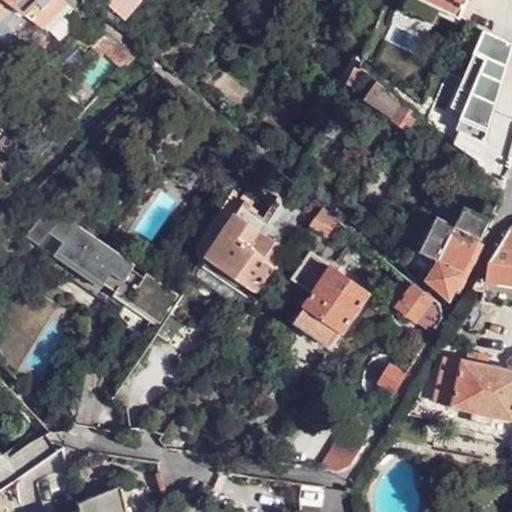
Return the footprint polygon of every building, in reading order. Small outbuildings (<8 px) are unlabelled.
[(0,0),(0,21),(15,6),(33,19),(52,35),(78,9),(66,0),(0,0)] [(140,1),(138,0),(115,0),(109,8),(124,21),(140,1)] [(420,0),(409,0),(406,8),(436,23),(442,10),(420,0)] [(420,0),(442,10),(461,19),(469,0),(420,0)] [(357,64),(348,81),(360,90),(369,75),(361,68),(357,64)] [(378,82),(369,95),(395,118),(405,105),(378,82)] [(337,102),(331,115),(341,120),(346,107),(337,102)] [(395,118),(395,120),(408,128),(417,115),(405,105),(395,118)] [(331,115),(320,135),(330,140),(341,120),(331,115)] [(476,168),(468,187),(501,199),(506,181),(476,168)] [(245,201),(209,257),(258,290),(274,267),(279,271),(298,243),(292,238),(277,228),(294,205),(280,195),(268,214),(270,215),(267,220),(257,214),(259,212),(245,201)] [(135,265),(50,208),(25,236),(39,246),(50,234),(63,244),(86,260),(81,268),(129,301),(119,315),(132,328),(129,331),(143,341),(155,321),(160,325),(181,296),(147,273),(143,278),(132,270),(135,265)] [(325,208),(311,227),(328,239),(341,222),(325,208)] [(456,227),(438,218),(420,252),(437,262),(427,281),(442,294),(450,301),(452,300),(491,219),(465,209),(456,227)] [(490,260),(486,277),(479,276),(472,288),(483,290),(483,292),(483,299),(511,302),(511,224),(508,229),(490,260)] [(86,260),(63,244),(54,257),(77,273),(81,268),(86,260)] [(333,348),(369,293),(311,251),(292,279),(313,294),(295,322),(333,348)] [(209,257),(195,280),(241,313),(258,290),(209,257)] [(415,283),(399,305),(418,320),(436,327),(443,315),(440,304),(415,283)] [(433,401),(452,405),(452,406),(474,411),(494,415),(511,419),(511,369),(462,359),(462,360),(444,357),(433,401)] [(393,365),(382,382),(387,385),(397,391),(408,374),(397,368),(393,365)] [(491,426),(494,415),(474,411),(472,421),(491,426)] [(369,437),(339,426),(315,466),(337,469),(344,468),(350,465),(354,462),(357,457),(361,451),(369,437)] [(64,446),(52,434),(34,447),(43,461),(64,446)] [(0,490),(40,463),(28,447),(0,466),(0,490)] [(346,511),(340,487),(316,484),(311,511),(346,511)] [(126,511),(121,486),(78,504),(80,510),(80,511),(126,511)] [(0,511),(8,507),(0,494),(0,511)] [(184,511),(205,511),(204,502),(203,502),(185,505),(183,505),(184,511)]
